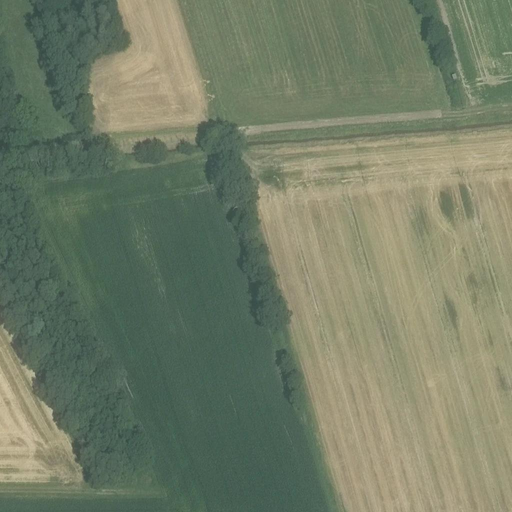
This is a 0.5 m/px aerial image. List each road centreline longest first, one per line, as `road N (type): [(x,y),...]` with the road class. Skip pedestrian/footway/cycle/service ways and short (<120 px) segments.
road 1 (track): [(511,110),(4,152)]
road 2 (track): [(151,494),(0,492)]
